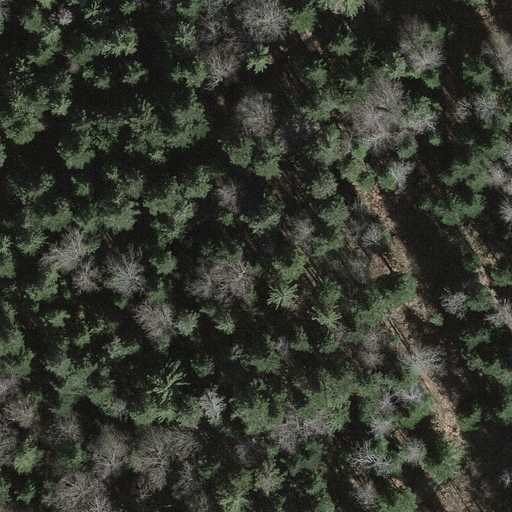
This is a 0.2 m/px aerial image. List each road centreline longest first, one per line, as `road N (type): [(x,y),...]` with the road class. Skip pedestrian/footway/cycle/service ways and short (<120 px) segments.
road 1 (track): [(78,312),(122,218),(180,143),(246,76),(358,0)]
road 2 (track): [(511,418),(446,467),(407,511)]
